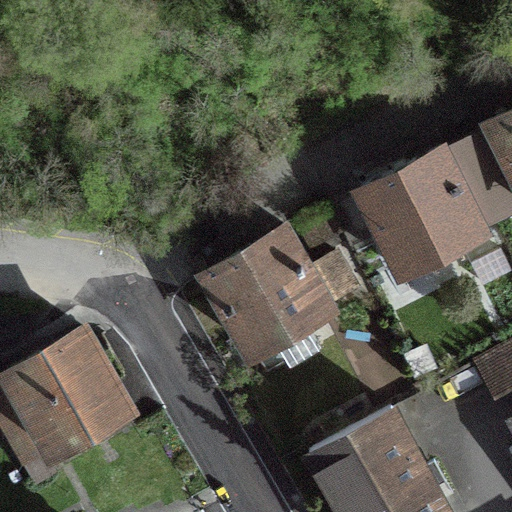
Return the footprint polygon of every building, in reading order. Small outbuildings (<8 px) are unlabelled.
[(511,111),(487,124),(511,171),(511,111)] [(480,229),(438,148),(356,190),(397,271),(480,229)] [(305,269),(281,228),(202,274),(248,352),(327,307),(325,302),(351,287),(331,253),(305,269)] [(4,372),(5,374),(0,376),(0,426),(21,463),(47,448),(49,450),(123,408),(107,380),(119,374),(105,349),(93,355),(79,329),(4,372)] [(488,393),(511,380),(511,338),(470,360),(488,393)] [(340,511),(443,511),(387,407),(305,452),(340,511)]
